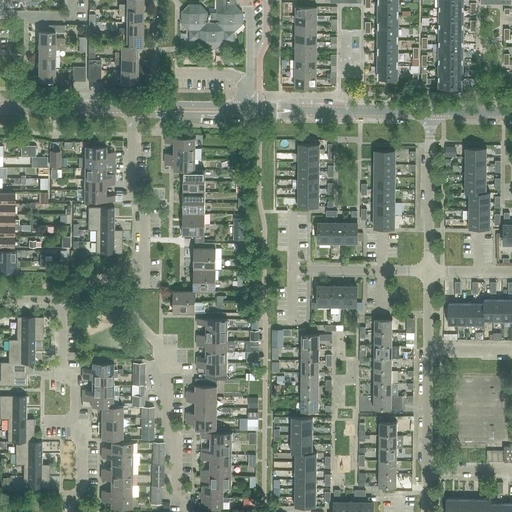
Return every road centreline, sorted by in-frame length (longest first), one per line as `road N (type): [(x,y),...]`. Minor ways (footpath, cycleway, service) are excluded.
road 1 (residential): [(428,271),(430,113)]
road 2 (residential): [(188,511),(175,486),(166,369)]
road 3 (residential): [(292,269),(428,271)]
road 4 (tertiary): [(430,113),(298,111)]
road 5 (tertiary): [(0,108),(132,109)]
road 6 (residential): [(73,421),(73,384),(60,371),(61,300)]
road 7 (residential): [(426,471),(427,350)]
